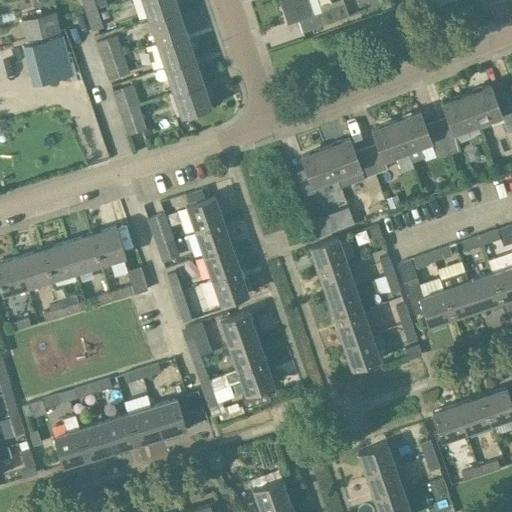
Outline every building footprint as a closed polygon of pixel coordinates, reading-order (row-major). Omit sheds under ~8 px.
[(81,0),(85,11),(97,7),(97,8),(107,5),(105,0),(81,0)] [(141,0),(148,17),(177,7),(174,0),(141,0)] [(279,0),(287,22),(297,19),(313,14),(308,0),(279,0)] [(348,15),(345,3),(320,12),(324,24),(348,15)] [(103,26),(97,8),(97,7),(85,11),(91,31),(103,26)] [(148,17),(156,41),(185,31),(177,7),(148,17)] [(324,24),(320,12),(313,14),(297,19),(302,32),(324,24)] [(156,41),(164,65),(194,55),(185,31),(156,41)] [(63,35),(22,45),(32,84),(73,74),(72,72),(69,60),(63,35)] [(96,41),(102,59),(123,52),(117,35),(96,41)] [(130,73),(123,52),(102,59),(109,80),(130,73)] [(164,65),(173,90),(202,80),(194,55),(164,65)] [(202,80),(173,90),(181,115),(210,105),(202,80)] [(112,90),(118,108),(138,101),(132,84),(112,90)] [(490,84),(467,93),(478,123),(502,114),(508,132),(511,130),(511,105),(508,94),(496,98),(490,84)] [(447,116),(437,120),(449,153),(460,149),(454,131),(478,123),(467,93),(443,102),(447,116)] [(139,103),(138,101),(118,108),(128,134),(146,128),(138,104),(139,103)] [(420,110),(396,119),(412,161),(423,156),(419,144),(431,140),(438,157),(449,153),(437,120),(425,124),(420,110)] [(377,141),(365,145),(375,171),(387,167),(384,157),(394,153),(401,170),(413,165),(411,161),(412,161),(396,119),(372,127),(377,141)] [(349,136),(325,145),(336,174),(340,186),(375,173),(375,171),(365,145),(354,150),(349,136)] [(306,168),(295,171),(304,194),(314,190),(312,183),(336,174),(325,145),(301,153),(306,168)] [(201,189),(185,194),(188,202),(204,197),(201,189)] [(193,229),(222,219),(213,194),(184,204),(193,229)] [(399,205),(396,196),(385,199),(388,209),(399,205)] [(313,219),(319,235),(354,222),(347,205),(313,219)] [(164,239),(173,236),(165,212),(147,219),(155,242),(164,239)] [(193,229),(201,253),(230,243),(222,219),(193,229)] [(383,241),(377,223),(368,226),(374,244),(383,241)] [(116,226),(91,234),(100,263),(126,256),(116,226)] [(497,228),(479,234),(482,243),(499,237),(497,228)] [(100,263),(91,234),(67,241),(76,271),(100,263)] [(482,243),(479,234),(461,240),(464,250),(482,243)] [(310,245),(318,270),(346,261),(338,236),(310,245)] [(164,239),(155,242),(162,261),(171,258),(164,239)] [(76,271),(67,241),(42,249),(51,278),(76,271)] [(201,253),(209,277),(239,267),(230,243),(201,253)] [(448,245),(431,251),(434,260),(451,254),(448,245)] [(42,249),(18,256),(27,286),(51,278),(42,249)] [(434,260),(431,251),(413,257),(416,266),(434,260)] [(511,251),(488,259),(492,271),(491,271),(501,299),(511,294),(511,251)] [(378,258),(384,275),(394,272),(388,254),(378,258)] [(27,286),(18,256),(0,261),(0,288),(1,293),(27,286)] [(410,258),(396,263),(413,313),(424,310),(428,323),(453,315),(443,287),(422,294),(410,258)] [(355,285),(346,261),(318,270),(327,295),(355,285)] [(131,284),(109,291),(112,301),(134,294),(134,293),(147,289),(140,265),(126,270),(131,284)] [(247,292),(239,267),(209,277),(218,303),(247,292)] [(465,270),(440,278),(443,287),(453,315),(477,307),(467,279),(468,279),(465,270)] [(166,274),(172,290),(181,287),(175,271),(166,274)] [(468,279),(467,279),(477,307),(501,299),(491,271),(468,279)] [(400,290),(394,272),(384,275),(390,293),(400,290)] [(335,319),(363,309),(355,285),(327,295),(335,319)] [(181,287),(172,290),(178,309),(187,305),(181,287)] [(94,306),(112,301),(109,291),(91,296),(94,306)] [(60,306),(63,316),(81,311),(78,300),(60,306)] [(395,306),(401,323),(410,320),(404,302),(395,306)] [(63,316),(60,306),(42,311),(46,322),(63,316)] [(219,319),(227,344),(256,334),(247,309),(219,319)] [(343,343),(372,333),(363,309),(335,319),(343,343)] [(31,326),(28,316),(10,321),(13,331),(31,326)] [(410,320),(401,323),(407,341),(417,338),(410,320)] [(380,358),(372,333),(343,343),(352,369),(380,358)] [(236,368),(264,358),(256,334),(227,344),(236,368)] [(190,356),(200,353),(194,337),(185,339),(190,356)] [(421,355),(418,342),(404,347),(408,359),(421,355)] [(200,353),(190,356),(199,380),(208,377),(200,353)] [(0,384),(3,394),(13,391),(2,355),(0,355),(0,384)] [(272,383),(264,358),(236,368),(223,372),(228,384),(240,380),(244,393),(272,383)] [(139,367),(142,377),(161,372),(158,361),(139,367)] [(142,377),(139,367),(122,372),(126,382),(142,377)] [(90,382),(93,392),(112,387),(108,376),(90,382)] [(219,410),(208,377),(199,380),(210,413),(219,410)] [(77,397),(93,392),(90,382),(74,387),(77,397)] [(511,403),(505,385),(481,394),(490,422),(511,414),(511,403)] [(3,394),(10,419),(20,416),(13,391),(3,394)] [(62,402),(59,391),(41,397),(44,407),(62,402)] [(265,391),(242,399),(244,406),(268,398),(265,391)] [(481,394),(457,402),(467,430),(490,422),(481,394)] [(44,407),(41,397),(23,402),(27,415),(45,410),(44,407)] [(150,404),(159,433),(184,426),(175,397),(150,404)] [(220,399),(216,400),(219,410),(222,420),(244,413),(241,406),(238,407),(237,404),(237,403),(223,407),(220,399)] [(134,441),(159,433),(150,404),(138,407),(136,401),(124,405),(126,411),(134,441)] [(467,430),(457,402),(433,410),(441,438),(467,430)] [(110,448),(134,441),(126,411),(101,419),(110,448)] [(60,463),(86,455),(77,426),(78,426),(75,414),(63,418),(66,429),(52,434),(60,463)] [(25,432),(20,416),(10,419),(0,421),(0,425),(4,438),(25,432)] [(77,426),(86,455),(110,448),(101,419),(78,426),(77,426)] [(30,432),(34,446),(41,444),(37,430),(30,432)] [(424,456),(435,452),(430,439),(419,443),(424,456)] [(358,451),(367,476),(395,466),(387,441),(358,451)] [(37,473),(35,465),(36,465),(30,447),(20,451),(25,468),(19,470),(21,477),(37,473)] [(12,459),(8,448),(0,450),(0,461),(0,463),(12,459)] [(435,452),(424,456),(429,470),(439,466),(435,452)] [(496,458),(479,464),(482,474),(499,468),(496,458)] [(464,480),(482,474),(479,464),(461,471),(464,480)] [(395,466),(367,476),(375,500),(403,490),(395,466)] [(262,511),(290,501),(281,476),(253,486),(262,511)] [(447,491),(443,477),(432,480),(437,495),(447,491)] [(236,501),(231,487),(220,491),(225,505),(236,501)] [(409,511),(403,490),(375,500),(378,511),(409,511)] [(293,511),(290,501),(262,511),(261,511),(293,511)] [(210,502),(185,509),(185,511),(213,511),(210,503),(210,502)]
